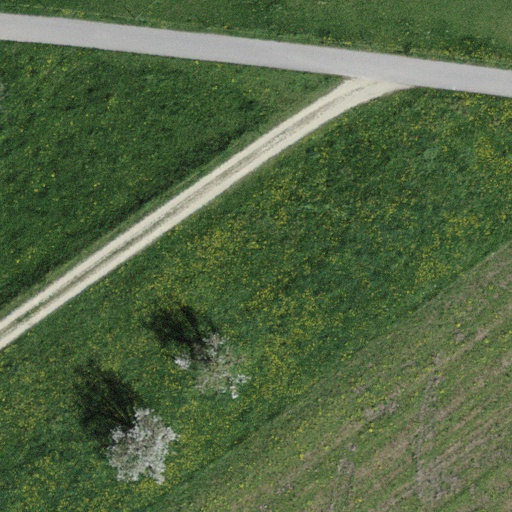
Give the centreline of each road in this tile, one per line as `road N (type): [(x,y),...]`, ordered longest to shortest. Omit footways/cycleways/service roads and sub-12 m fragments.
road 1 (track): [(511,82),(0,31)]
road 2 (track): [(0,337),(373,71)]
